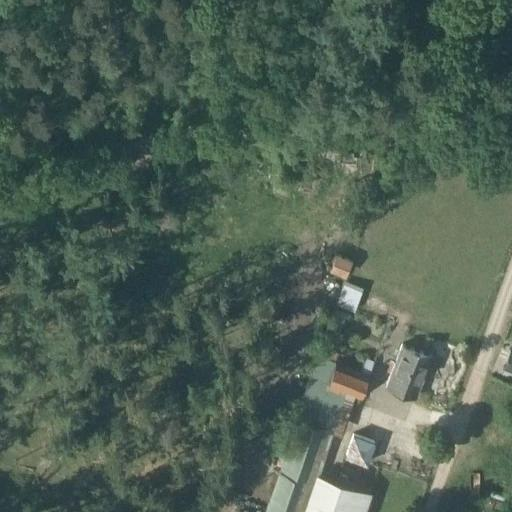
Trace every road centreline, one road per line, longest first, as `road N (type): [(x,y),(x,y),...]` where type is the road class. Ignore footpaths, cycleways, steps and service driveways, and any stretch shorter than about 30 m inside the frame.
road 1 (unclassified): [(0,197),(248,126),(430,127),(511,107)]
road 2 (unknown): [(206,0),(248,126)]
